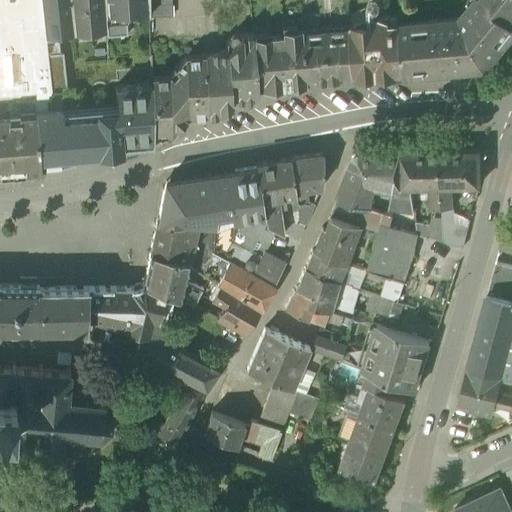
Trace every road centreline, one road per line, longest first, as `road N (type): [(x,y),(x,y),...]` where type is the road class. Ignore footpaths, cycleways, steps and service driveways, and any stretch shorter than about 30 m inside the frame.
road 1 (residential): [(417,488),(373,502),(191,438),(210,391),(301,255),(340,157),(341,120)]
road 2 (unclassified): [(417,488),(511,138)]
road 3 (residential): [(341,120),(0,198)]
road 4 (residential): [(511,113),(446,109),(341,120)]
